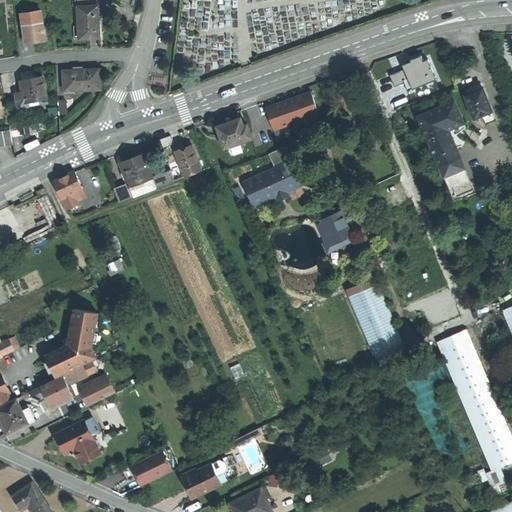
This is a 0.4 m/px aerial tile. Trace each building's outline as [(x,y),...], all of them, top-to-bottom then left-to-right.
[(99,5),(79,6),(79,26),(82,26),(82,37),(80,37),(80,38),(100,38),(100,21),(99,5)] [(42,10),(21,13),(23,25),(43,22),(42,10)] [(43,22),(23,25),(26,43),(34,42),(46,40),(43,22)] [(412,91),(443,78),(433,53),(404,64),(406,68),(393,73),(398,86),(408,82),(412,91)] [(76,70),(63,71),(64,80),(64,90),(74,90),(100,89),(100,69),(91,69),(83,70),(76,70)] [(32,79),(21,81),(23,92),(24,102),(45,98),(46,98),(43,77),(32,79)] [(64,80),(62,80),(62,93),(74,93),(74,90),(64,90),(64,80)] [(481,81),(474,84),(476,90),(483,87),(481,81)] [(471,92),(466,94),(475,117),(483,114),(493,111),(483,87),(476,90),(471,92)] [(266,106),(267,107),(275,130),(276,130),(276,129),(279,128),(304,119),(308,117),(318,114),(319,115),(320,115),(312,91),(311,90),(310,91),(310,92),(297,97),(296,96),(296,97),(289,99),(282,102),(282,101),(281,101),(282,102),(268,107),(268,105),(266,106)] [(24,102),(23,92),(15,94),(18,108),(25,107),(24,102)] [(46,103),(45,98),(24,102),(25,107),(46,103)] [(65,100),(58,100),(59,114),(66,114),(65,100)] [(456,100),(420,115),(429,136),(450,127),(450,128),(466,122),(456,100)] [(493,111),(483,114),(488,124),(497,120),(493,111)] [(314,135),(308,117),(304,119),(310,137),(314,135)] [(241,118),(218,127),(225,147),(252,136),(249,123),(244,125),(241,118)] [(450,127),(429,136),(446,174),(466,166),(450,128),(450,127)] [(13,128),(0,130),(0,138),(2,145),(16,142),(13,128)] [(183,148),(175,151),(185,177),(201,171),(191,145),(183,148)] [(287,147),(270,154),(276,168),(291,161),(293,160),(287,147)] [(140,154),(134,156),(135,159),(123,163),(125,169),(123,170),(126,179),(128,178),(130,184),(131,186),(132,185),(134,190),(143,187),(141,182),(153,178),(152,176),(147,162),(150,161),(147,152),(140,154)] [(291,161),(276,168),(245,182),(256,206),(302,185),(291,161)] [(466,166),(446,174),(455,197),(476,188),(466,166)] [(127,183),(115,188),(120,202),(176,180),(172,169),(152,176),(153,178),(141,182),(143,187),(134,190),(132,185),(131,186),(130,184),(128,184),(127,183)] [(77,170),(52,182),(61,198),(72,193),(84,187),(80,179),(77,170)] [(72,193),(61,198),(66,209),(77,204),(72,193)] [(412,198),(384,210),(432,327),(461,315),(431,243),(412,198)] [(328,220),(320,224),(330,247),(343,240),(344,242),(353,238),(347,223),(350,221),(345,210),(343,211),(342,208),(331,214),(332,216),(328,218),(328,220)] [(511,209),(499,215),(511,246),(511,209)] [(378,276),(348,290),(351,297),(381,283),(378,276)] [(477,281),(462,287),(466,296),(481,290),(477,281)] [(381,283),(351,297),(378,360),(408,346),(381,283)] [(67,345),(48,355),(57,375),(97,356),(92,347),(99,314),(76,309),(71,337),(73,342),(67,345)] [(511,432),(468,329),(439,341),(493,468),(501,465),(511,460),(511,432)] [(71,337),(64,340),(67,345),(73,342),(71,337)] [(1,342),(0,343),(0,356),(3,355),(16,349),(10,338),(1,342)] [(95,360),(85,365),(89,375),(100,370),(95,360)] [(82,365),(76,369),(80,379),(89,375),(85,365),(83,366),(82,365)] [(76,369),(65,373),(66,375),(71,385),(81,381),(80,379),(76,369)] [(0,403),(11,398),(9,393),(10,392),(2,374),(0,375),(0,403)] [(112,374),(87,386),(95,403),(120,391),(112,374)] [(64,376),(35,390),(40,400),(48,396),(50,402),(57,400),(59,405),(76,397),(71,385),(66,375),(64,376)] [(35,390),(31,392),(33,397),(40,400),(35,390)] [(18,398),(0,406),(0,417),(3,424),(5,423),(9,432),(29,422),(29,420),(24,411),(18,398)] [(30,408),(24,411),(29,420),(35,417),(30,408)] [(85,420),(58,433),(65,448),(72,444),(73,447),(76,448),(82,459),(101,450),(85,420)] [(258,429),(230,443),(232,448),(254,437),(260,434),(258,429)] [(72,444),(65,448),(67,453),(76,448),(73,447),(72,444)] [(161,450),(132,464),(143,485),(173,470),(163,450),(161,450)] [(212,464),(183,478),(193,498),(221,484),(212,464)] [(493,468),(486,471),(492,485),(507,479),(501,465),(493,468)] [(34,482),(14,496),(19,503),(23,510),(29,506),(33,511),(53,511),(34,482)] [(266,487),(231,504),(234,511),(272,511),(267,499),(271,497),(266,487)] [(511,511),(511,501),(489,511),(511,511)]
